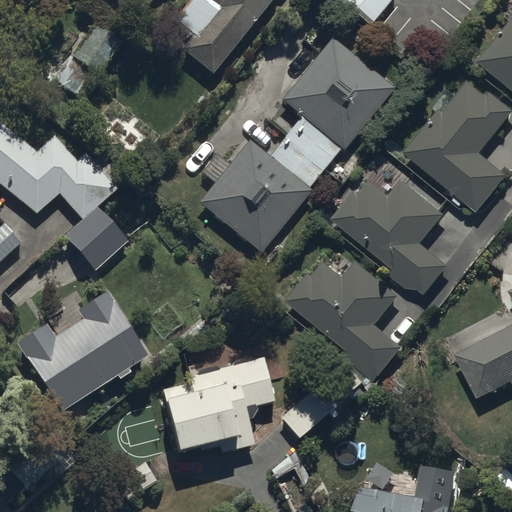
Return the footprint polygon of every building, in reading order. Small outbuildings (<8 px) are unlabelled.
[(110,0),(127,11),(135,0),(110,0)] [(276,0),(192,0),(194,1),(173,26),(193,43),(183,55),(212,78),(276,0)] [(392,0),(336,0),(333,5),(367,33),(392,0)] [(511,21),(479,61),(511,89),(511,21)] [(119,48),(94,29),(53,83),(78,102),(119,48)] [(250,144),(198,205),(261,258),(313,196),(309,193),(342,154),(343,155),(396,93),(332,40),(280,101),(300,118),(267,158),(250,144)] [(486,98),(468,84),(456,99),(445,90),(431,108),(439,114),(406,156),(480,215),(508,178),(480,156),(511,114),(511,110),(490,93),(486,98)] [(60,134),(36,155),(0,126),(0,188),(36,218),(59,198),(80,222),(113,193),(60,134)] [(355,193),(331,222),(391,271),(388,274),(411,292),(413,290),(424,299),(449,268),(422,246),(446,216),(404,181),(390,197),(371,182),(359,196),(355,193)] [(104,206),(65,241),(95,275),(134,239),(104,206)] [(0,263),(21,245),(4,226),(0,228),(0,263)] [(400,299),(356,264),(344,279),(323,262),(286,307),(381,383),(406,351),(377,328),(400,299)] [(511,293),(511,294),(511,327),(456,357),(480,402),(511,384),(511,293)] [(47,328),(16,348),(60,417),(117,381),(120,384),(131,377),(128,373),(148,360),(106,295),(75,315),(80,323),(54,339),(47,328)] [(160,388),(163,399),(177,461),(218,451),(220,458),(255,450),(246,414),(276,407),(267,364),(160,388)] [(309,395),(279,420),(298,442),(328,417),(309,395)] [(5,472),(25,495),(54,470),(61,478),(78,463),(70,454),(72,452),(53,431),(5,472)] [(157,484),(143,464),(111,487),(125,506),(157,484)] [(511,475),(506,470),(497,481),(511,494),(511,475)] [(356,509),(348,511),(450,511),(451,506),(358,491),(356,509)]
